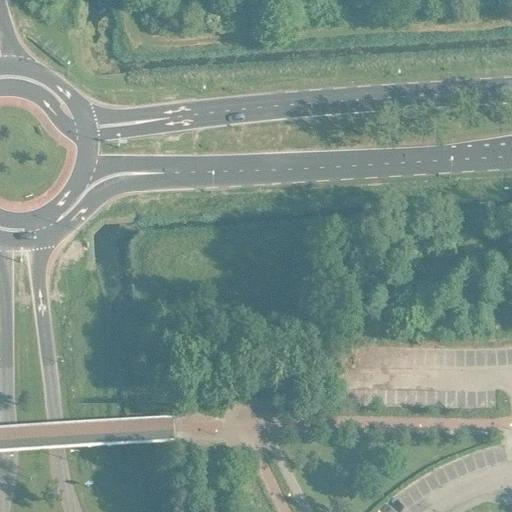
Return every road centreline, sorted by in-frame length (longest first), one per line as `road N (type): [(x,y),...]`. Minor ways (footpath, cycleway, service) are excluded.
road 1 (secondary): [(157,171),(511,154)]
road 2 (secondary): [(511,89),(163,117)]
road 3 (tertiary): [(72,511),(59,456),(40,237)]
road 4 (tertiary): [(3,239),(12,471),(3,511)]
road 5 (secondary): [(40,237),(78,217),(106,188),(157,171)]
